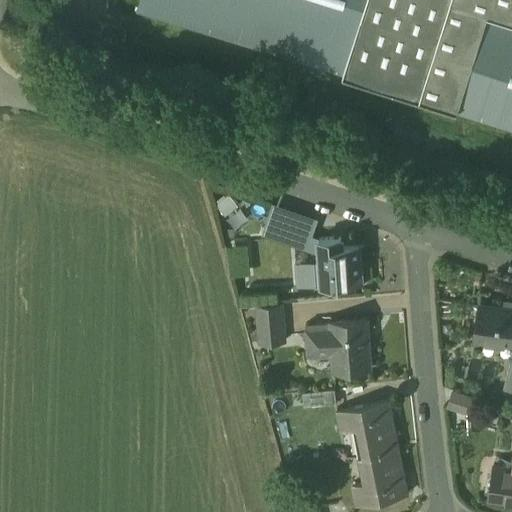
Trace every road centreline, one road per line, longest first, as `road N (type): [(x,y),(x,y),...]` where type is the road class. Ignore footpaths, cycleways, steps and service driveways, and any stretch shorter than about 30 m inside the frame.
road 1 (residential): [(419,228),(442,511)]
road 2 (residential): [(199,159),(419,228)]
road 3 (unclassified): [(0,95),(199,159)]
